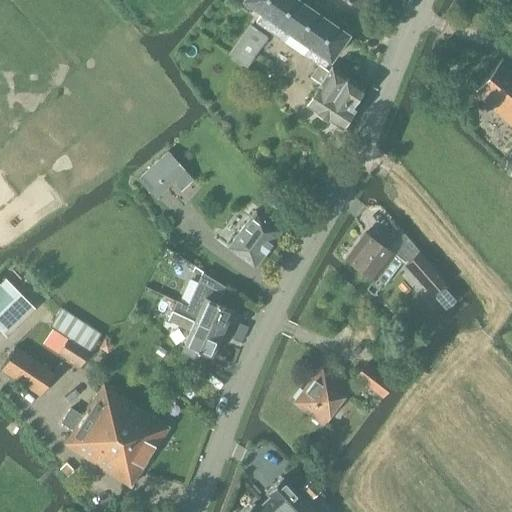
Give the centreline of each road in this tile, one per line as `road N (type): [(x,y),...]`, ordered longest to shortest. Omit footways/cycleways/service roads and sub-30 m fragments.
road 1 (tertiary): [(198,511),(253,375),(436,0)]
road 2 (track): [(511,308),(394,172),(360,157)]
